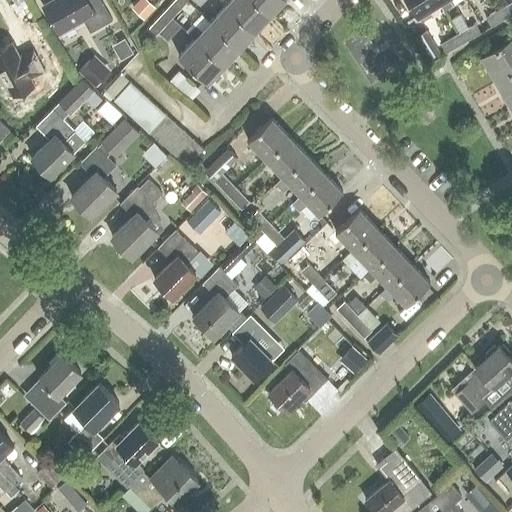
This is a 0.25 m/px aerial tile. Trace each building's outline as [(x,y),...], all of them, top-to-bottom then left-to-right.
[(52,0),(43,6),(59,33),(82,19),(90,32),(112,19),(100,0),(91,0),(88,2),(86,0),(52,0)] [(143,0),(134,11),(143,19),(155,6),(148,0),(143,0)] [(186,0),(175,0),(170,5),(178,13),(188,1),(186,0)] [(255,32),(270,15),(253,0),(229,0),(225,5),(255,32)] [(253,0),(270,15),(284,0),(253,0)] [(431,17),(427,10),(439,3),(437,0),(407,0),(421,22),(431,17)] [(511,2),(502,8),(507,18),(511,15),(511,2)] [(255,32),(225,5),(210,22),(239,49),(255,32)] [(491,27),(507,18),(502,8),(486,17),(491,27)] [(173,18),(165,11),(149,28),(157,35),(173,18)] [(224,66),(239,49),(210,22),(202,30),(194,23),(187,31),(195,38),(224,66)] [(475,23),(457,34),(462,44),(481,33),(475,23)] [(429,36),(425,30),(415,36),(419,42),(429,58),(439,52),(429,36)] [(462,44),(457,34),(449,39),(441,44),(446,53),(462,44)] [(125,37),(114,44),(122,57),(133,50),(125,37)] [(195,38),(179,55),(208,83),(224,66),(195,38)] [(36,94),(51,86),(40,64),(28,71),(12,42),(0,48),(0,71),(6,83),(14,78),(21,91),(32,85),(36,94)] [(495,83),(511,72),(511,45),(510,42),(481,59),(495,83)] [(94,86),(110,69),(94,54),(79,71),(94,86)] [(364,68),(372,82),(399,68),(392,54),(364,68)] [(508,106),(511,103),(511,72),(495,83),(508,106)] [(53,109),(36,126),(50,139),(32,157),(51,176),(74,152),(73,152),(85,140),(63,118),(70,112),(71,113),(93,90),(82,79),(52,108),(53,109)] [(113,100),(132,118),(149,99),(130,82),(113,100)] [(26,118),(48,106),(41,92),(19,104),(26,118)] [(108,98),(99,108),(114,121),(123,112),(108,98)] [(149,99),(132,118),(148,132),(165,114),(149,99)] [(150,132),(159,141),(176,123),(166,114),(150,132)] [(100,141),(116,157),(140,133),(125,118),(100,141)] [(247,141),(265,159),(289,136),(271,118),(247,141)] [(0,140),(10,130),(0,121),(0,140)] [(185,132),(176,123),(159,141),(168,149),(185,132)] [(12,132),(1,143),(7,150),(18,139),(12,132)] [(194,140),(185,132),(168,149),(177,158),(194,140)] [(265,159),(282,177),(307,154),(289,136),(265,159)] [(187,166),(203,149),(194,140),(177,158),(187,166)] [(103,177),(116,165),(97,146),(81,163),(93,175),(71,196),(91,216),(117,191),(103,177)] [(205,172),(228,195),(236,188),(222,174),(237,159),(228,149),(205,172)] [(290,185),(300,195),(324,172),(307,154),(282,177),(276,183),(283,191),(290,185)] [(318,214),(342,191),(324,172),(300,195),(318,214)] [(132,256),(158,231),(144,217),(156,205),(153,202),(162,192),(148,178),(139,187),(138,186),(121,203),(133,215),(112,236),(132,256)] [(202,199),(207,194),(197,184),(192,190),(202,199)] [(236,188),(228,195),(242,209),(250,202),(236,188)] [(200,234),(221,212),(208,200),(187,222),(200,234)] [(342,239),(352,250),(376,227),(359,208),(335,232),(330,237),(337,244),(342,239)] [(250,218),(264,232),(272,225),(258,210),(250,218)] [(234,220),(226,230),(240,242),(248,233),(234,220)] [(285,239),(272,225),(264,232),(278,246),(285,239)] [(394,245),(376,227),(352,250),(370,268),(394,245)] [(158,247),(172,260),(154,279),(173,297),(196,274),(186,263),(197,252),(175,230),(158,247)] [(278,246),(271,252),(272,253),(282,263),(296,249),(304,241),(294,230),(285,239),(278,246)] [(412,263),(394,245),(370,268),(363,275),(371,282),(377,276),(387,286),(412,263)] [(293,262),(314,285),(322,277),(310,265),(317,259),(307,248),(293,262)] [(412,263),(387,286),(382,291),(390,299),(395,294),(406,305),(430,282),(412,263)] [(239,311),(226,297),(238,285),(219,266),(203,283),(215,295),(193,317),(213,337),(239,311)] [(267,298),(278,286),(267,275),(256,288),(267,298)] [(322,277),(314,285),(328,300),(337,292),(322,277)] [(260,307),(275,323),(299,300),(283,284),(260,307)] [(321,323),(331,311),(318,300),(308,311),(321,323)] [(357,315),(345,301),(337,309),(350,322),(357,315)] [(232,332),(243,343),(231,355),(254,378),(272,360),(253,341),(265,330),(250,315),(232,332)] [(372,330),(357,315),(350,322),(364,338),(372,330)] [(368,342),(379,353),(399,333),(388,322),(368,342)] [(495,345),(485,354),(487,356),(475,367),(484,377),(472,387),(468,382),(456,394),(472,412),(485,401),(481,397),(493,386),(493,387),(511,369),(511,359),(508,355),(510,352),(503,344),(501,347),(499,345),(497,347),(495,345)] [(352,345),(344,354),(360,367),(368,358),(352,345)] [(290,371),(269,392),(287,411),(307,391),(311,395),(323,383),(306,365),(310,362),(298,350),(284,364),(290,371)] [(62,354),(40,378),(49,386),(33,403),(50,419),(66,402),(59,395),(81,372),(62,354)] [(87,422),(68,441),(84,457),(103,437),(94,428),(119,403),(99,383),(74,408),(87,422)] [(430,393),(416,404),(447,441),(461,430),(430,393)] [(511,401),(489,421),(506,441),(511,435),(511,401)] [(30,432),(44,418),(34,408),(20,423),(30,432)] [(143,470),(136,463),(158,441),(138,422),(123,438),(119,434),(104,450),(118,465),(113,470),(128,485),(143,470)] [(0,431),(0,469),(2,471),(10,464),(11,463),(3,455),(13,446),(0,431)] [(135,492),(151,507),(160,498),(154,492),(160,486),(176,503),(198,481),(180,463),(180,464),(172,456),(158,470),(158,469),(150,477),(143,470),(128,485),(135,492)] [(73,468),(64,459),(54,468),(63,477),(73,468)] [(60,476),(47,462),(36,471),(51,487),(61,478),(60,476)] [(486,485),(495,476),(483,463),(473,472),(486,485)] [(10,464),(2,471),(2,472),(14,484),(22,477),(10,464)] [(411,487),(421,479),(408,464),(365,499),(375,511),(387,511),(392,508),(396,511),(408,511),(419,503),(418,502),(412,507),(397,489),(406,482),(411,487)] [(14,484),(2,472),(0,473),(0,485),(6,492),(14,484)] [(56,489),(76,511),(87,501),(67,479),(56,489)] [(14,484),(6,492),(11,498),(19,490),(14,484)] [(460,511),(453,502),(461,496),(451,484),(416,511),(460,511)] [(465,494),(479,511),(490,503),(476,485),(465,494)] [(25,499),(16,507),(20,511),(30,511),(34,509),(25,499)]
